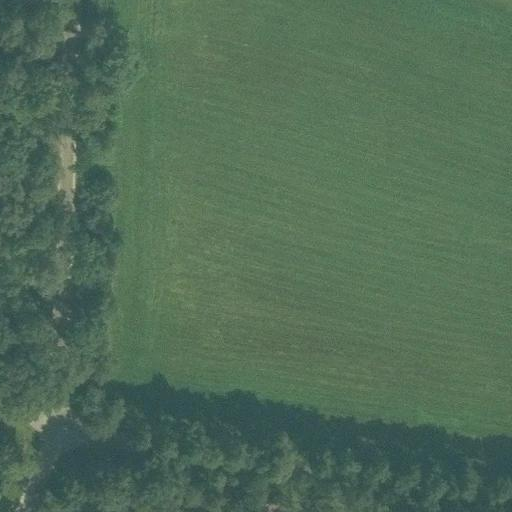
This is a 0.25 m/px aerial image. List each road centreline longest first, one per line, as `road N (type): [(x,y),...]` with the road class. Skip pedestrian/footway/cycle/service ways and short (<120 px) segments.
road 1 (unclassified): [(511,497),(53,425)]
road 2 (unclassified): [(53,425),(64,0)]
